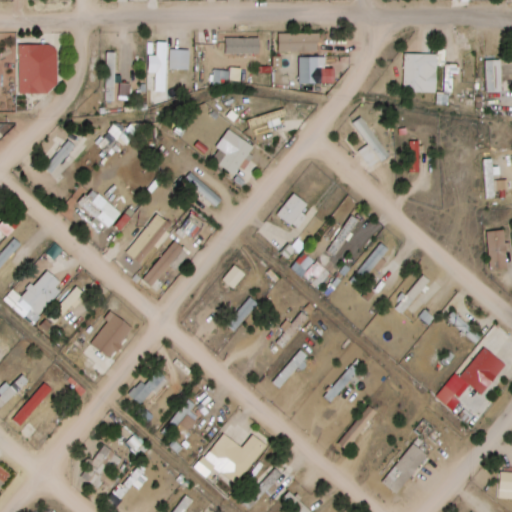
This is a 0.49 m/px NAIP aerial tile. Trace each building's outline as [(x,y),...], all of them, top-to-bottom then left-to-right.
[(280,32),(280,51),(322,51),(322,32),(280,32)] [(21,46),(21,93),(59,93),(59,46),(21,46)] [(440,93),(440,54),(407,54),(407,93),(440,93)] [(322,56),(301,56),(301,85),(322,85),(322,56)] [(488,93),(505,93),(505,59),(488,59),(488,93)] [(457,92),(457,63),(446,63),(446,92),(457,92)] [(170,68),(158,69),(159,88),(171,87),(170,68)] [(390,158),(367,115),(355,121),(368,146),(361,150),(371,168),(390,158)] [(215,161),(236,174),(254,146),(229,130),(217,148),(226,154),(221,161),(217,159),(215,161)] [(412,142),(411,169),(418,170),(419,142),(412,142)] [(511,187),(511,168),(511,157),(485,158),(486,198),(502,198),(502,187),(511,187)] [(77,205),(107,232),(124,214),(94,186),(77,205)] [(23,222),(12,212),(0,225),(0,227),(10,237),(23,222)] [(170,223),(156,213),(127,252),(141,262),(170,223)] [(511,269),(511,230),(490,230),(490,269),(511,269)] [(0,269),(23,245),(16,238),(0,255),(0,269)] [(192,253),(177,240),(143,278),(156,290),(175,268),(177,270),(192,253)] [(352,282),(363,289),(389,248),(378,241),(352,282)] [(319,287),(333,273),(319,260),(306,274),(319,287)] [(225,279),(236,288),(248,274),(237,264),(225,279)] [(13,305),(32,323),(66,288),(48,271),(13,305)] [(262,305),(254,296),(227,323),(236,332),(262,305)] [(277,340),(285,347),(312,318),(303,311),(277,340)] [(136,330),(117,314),(93,343),(112,359),(136,330)] [(511,355),(511,335),(500,325),(459,375),(481,393),(511,355)] [(274,381),(282,388),(312,357),(304,349),(274,381)] [(147,384),(144,381),(130,393),(142,406),(171,379),(162,370),(147,384)] [(0,406),(1,408),(31,382),(22,371),(0,390),(0,406)] [(347,449),(381,414),(373,407),(339,442),(347,449)] [(240,485),(270,446),(256,435),(245,448),(235,440),(221,458),(214,453),(208,460),(240,485)] [(400,494),(431,455),(416,443),(384,481),(400,494)] [(91,463),(104,478),(124,460),(110,445),(91,463)] [(122,496),(134,508),(159,484),(146,472),(122,496)] [(287,497),(302,511),(315,511),(293,490),(287,497)] [(185,511),(191,506),(186,501),(176,511),(185,511)]
